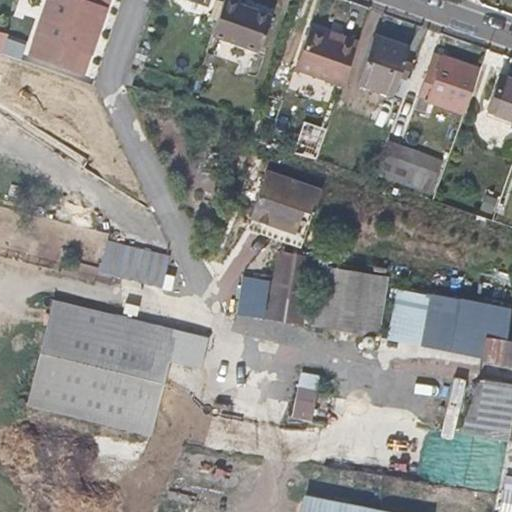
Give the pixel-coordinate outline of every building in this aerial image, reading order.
[(99,20),(100,17),(106,0),(47,0),(39,22),(28,52),(45,58),(64,65),(69,66),(73,54),(76,47),(87,51),(89,46),(92,40),(96,32),(99,20)] [(263,31),(269,16),(251,9),(237,3),(238,0),(225,0),(213,33),(225,37),(237,43),(256,50),(263,31)] [(340,84),(356,41),(339,35),(338,39),(326,35),(307,28),(303,40),(295,61),(293,68),(302,71),(331,81),(340,84)] [(398,66),(405,46),(382,39),(369,34),(362,56),(354,80),(362,82),(390,91),(398,66)] [(85,59),(87,51),(76,47),(73,54),(85,59)] [(471,83),(477,68),(455,60),(434,53),(433,54),(423,83),(418,96),(414,108),(421,112),(426,100),(432,102),(452,109),(461,112),(466,98),(471,83)] [(511,86),(511,78),(499,74),(497,81),(511,86)] [(511,86),(497,81),(495,86),(487,107),(511,117),(508,124),(511,125),(511,86)] [(314,158),(325,128),(311,123),(303,145),(300,155),(314,158)] [(440,161),(402,148),(385,142),(381,154),(416,166),(435,173),(440,161)] [(429,192),(435,173),(416,166),(381,154),(374,173),(429,192)] [(310,217),(319,191),(261,172),(251,200),(244,219),(258,224),(291,235),(299,213),(310,217)] [(299,250),(310,217),(299,213),(291,235),(258,224),(244,219),(240,230),(263,238),(299,250)] [(131,279),(137,250),(118,244),(111,269),(110,274),(131,279)] [(148,283),(155,254),(137,250),(131,279),(134,280),(148,283)] [(308,278),(311,259),(277,251),(273,271),(271,282),(307,287),(308,278)] [(159,287),(165,257),(155,254),(148,283),(159,287)] [(166,289),(174,259),(165,257),(159,287),(166,289)] [(378,308),(382,284),(384,274),(367,271),(337,267),(323,265),(319,293),(314,318),(313,325),(336,329),(364,333),(374,335),(378,308)] [(264,310),(269,282),(245,277),(245,279),(239,307),(264,310)] [(301,325),(307,287),(271,282),(265,318),(301,325)] [(420,324),(425,295),(396,291),(392,315),(389,331),(387,341),(417,346),(420,324)] [(92,303),(54,293),(51,303),(90,312),(92,303)] [(443,350),(452,299),(427,295),(419,346),(443,350)] [(176,332),(170,331),(121,319),(90,312),(51,303),(45,330),(70,336),(123,348),(157,356),(169,359),(172,360),(173,355),(171,353),(176,332)] [(263,317),(264,310),(239,307),(238,313),(263,317)] [(169,359),(157,356),(123,348),(70,336),(45,330),(37,362),(26,406),(45,412),(85,420),(106,425),(135,432),(142,433),(150,435),(155,417),(158,403),(160,397),(166,370),(169,359)] [(487,355),(494,334),(485,333),(482,354),(487,355)] [(511,358),(511,336),(511,337),(494,334),(487,355),(498,357),(511,358)] [(313,389),(315,375),(296,373),(293,386),(313,389)] [(328,392),(330,378),(315,375),(313,389),(328,392)] [(511,385),(472,382),(467,441),(511,445),(511,443),(511,385)] [(310,404),(313,389),(293,386),(292,397),(291,401),(310,404)] [(308,420),(310,404),(291,401),(289,418),(308,420)] [(402,511),(379,509),(303,497),(300,511),(402,511)]
